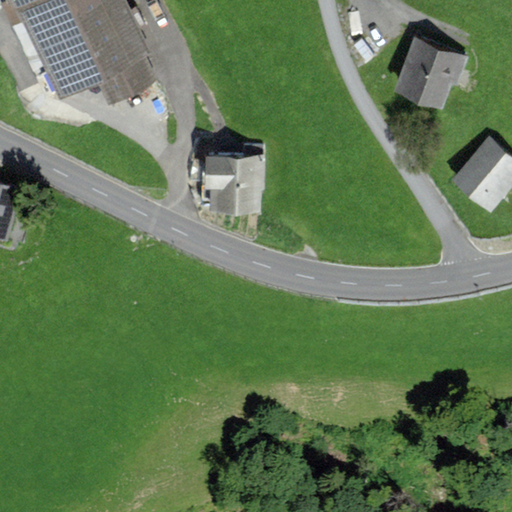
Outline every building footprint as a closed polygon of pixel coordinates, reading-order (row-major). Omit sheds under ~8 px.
[(135,0),(29,0),(74,92),(114,73),(122,91),(169,69),(135,0)] [(473,56),(423,36),(404,81),(454,102),(473,56)] [(511,195),(511,151),(497,139),(462,182),(498,212),(511,195)] [(268,147),(216,149),(219,205),(271,202),(268,147)] [(22,192),(0,188),(0,239),(14,242),(22,192)]
